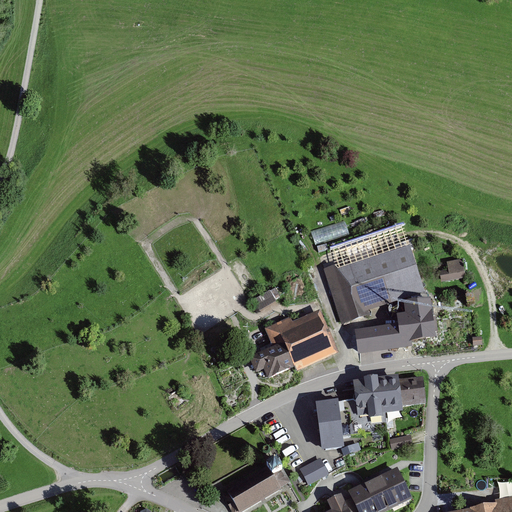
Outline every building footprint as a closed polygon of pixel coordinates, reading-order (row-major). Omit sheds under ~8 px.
[(408,244),(324,271),(340,321),(424,294),(408,244)] [(443,284),(466,280),(463,262),(446,265),(447,273),(441,274),(443,284)] [(271,290),(254,301),(261,311),(278,301),(271,290)] [(433,302),(406,306),(408,318),(398,319),(400,328),(357,334),(359,354),(408,347),(408,342),(434,338),(433,333),(438,333),(433,302)] [(256,377),(263,373),(268,383),(294,371),(296,374),(337,355),(318,314),(293,326),(290,320),(265,331),(274,350),(249,362),(256,377)] [(423,381),(388,385),(391,408),(425,404),(423,381)] [(358,401),(347,403),(351,438),(388,433),(385,409),(391,408),(388,385),(357,389),(358,401)] [(346,403),(318,406),(323,451),(343,448),(342,439),(351,438),(346,403)] [(411,445),(410,437),(390,441),(392,450),(411,445)] [(327,475),(320,460),(301,469),(309,484),(327,475)] [(224,496),(234,511),(241,511),(289,482),(277,462),(224,496)] [(386,511),(417,497),(403,468),(327,505),(330,511),(386,511)]
